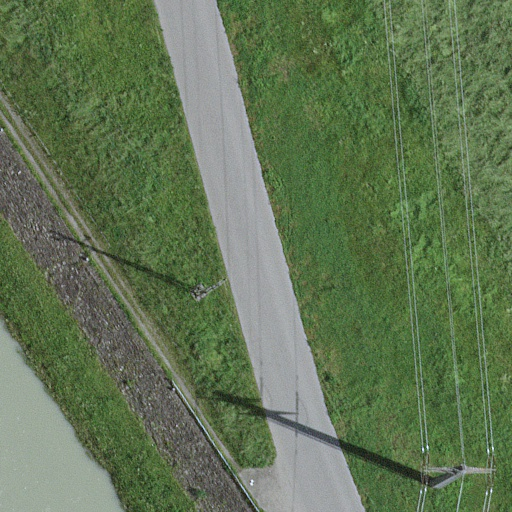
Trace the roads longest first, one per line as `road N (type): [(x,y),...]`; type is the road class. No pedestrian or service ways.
road 1 (unclassified): [(325,511),(187,0)]
road 2 (track): [(0,102),(244,477),(280,491),(318,492)]
